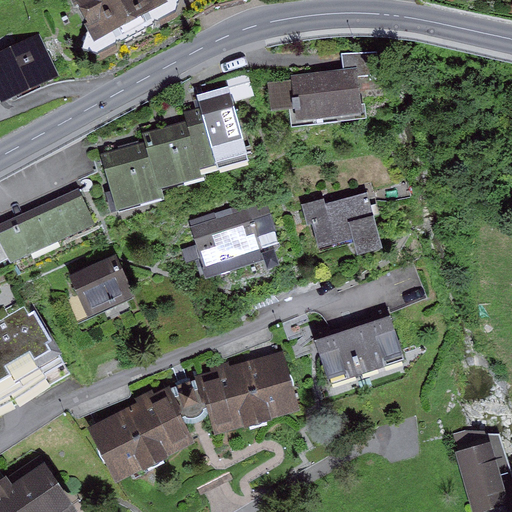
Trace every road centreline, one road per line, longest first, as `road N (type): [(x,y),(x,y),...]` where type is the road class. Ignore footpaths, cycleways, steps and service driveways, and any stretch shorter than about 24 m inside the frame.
road 1 (tertiary): [(0,158),(190,53),(285,19),(388,14),(511,39)]
road 2 (residential): [(325,296),(77,396),(0,446)]
